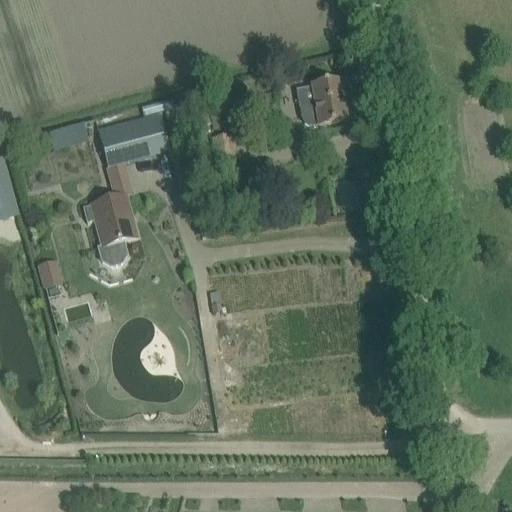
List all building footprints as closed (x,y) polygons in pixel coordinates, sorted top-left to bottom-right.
[(312,90),(312,92),(297,94),(301,121),(304,127),(309,130),(315,131),(347,125),(340,85),(312,90)] [(273,100),(222,111),(227,134),(278,124),(273,100)] [(461,120),(464,149),(484,147),(489,188),(511,184),(511,146),(508,114),(461,120)] [(158,118),(98,134),(107,172),(168,155),(158,118)] [(234,138),(216,142),(222,173),(240,169),(234,138)] [(386,199),(344,200),(344,215),(386,215),(386,199)] [(91,210),(84,212),(87,227),(95,225),(102,250),(97,251),(101,266),(111,271),(122,268),(128,259),(125,246),(137,243),(126,200),(91,209),(91,210)] [(51,296),(70,290),(63,269),(44,275),(51,296)]
